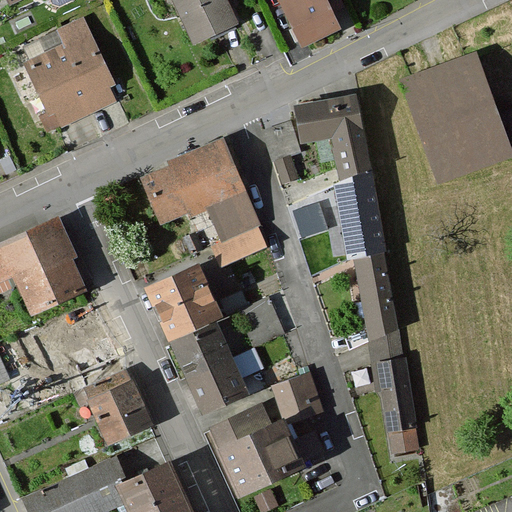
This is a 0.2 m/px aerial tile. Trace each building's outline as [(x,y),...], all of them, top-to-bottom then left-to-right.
[(225,0),(177,0),(197,45),(237,27),(225,0)] [(326,0),(279,0),(304,50),(342,31),(326,0)] [(87,34),(27,63),(52,114),(112,85),(87,34)] [(511,159),(477,57),(408,80),(441,182),(511,159)] [(361,94),(301,103),(306,137),(334,133),(341,181),(372,168),(361,94)] [(292,123),(267,130),(276,158),(301,151),(292,123)] [(228,145),(143,179),(161,225),(207,206),(218,233),(257,217),(228,145)] [(372,168),(341,181),(304,200),(315,224),(331,217),(338,259),(353,256),(384,250),(372,168)] [(31,319),(85,294),(52,222),(0,246),(0,283),(12,278),(31,319)] [(266,248),(257,228),(212,247),(220,267),(266,248)] [(196,233),(184,238),(191,254),(203,249),(196,233)] [(399,327),(384,250),(353,256),(363,302),(351,305),(356,328),(345,332),(349,350),(369,340),(399,327)] [(200,267),(148,291),(169,336),(221,313),(200,267)] [(268,298),(237,312),(253,346),(284,332),(268,298)] [(98,317),(57,335),(77,381),(118,364),(98,317)] [(185,378),(232,357),(218,325),(171,347),(185,378)] [(421,448),(399,327),(369,340),(373,362),(376,361),(393,453),(421,448)] [(201,413),(248,392),(232,357),(185,378),(201,413)] [(0,385),(9,381),(0,360),(0,385)] [(103,445),(146,426),(122,373),(80,392),(103,445)] [(321,411),(308,373),(273,384),(286,422),(321,411)] [(257,409),(211,430),(240,493),(323,455),(313,432),(287,444),(275,420),(265,425),(257,409)] [(119,511),(187,511),(166,464),(109,490),(119,511)] [(89,468),(22,498),(27,511),(103,511),(108,510),(89,468)]
